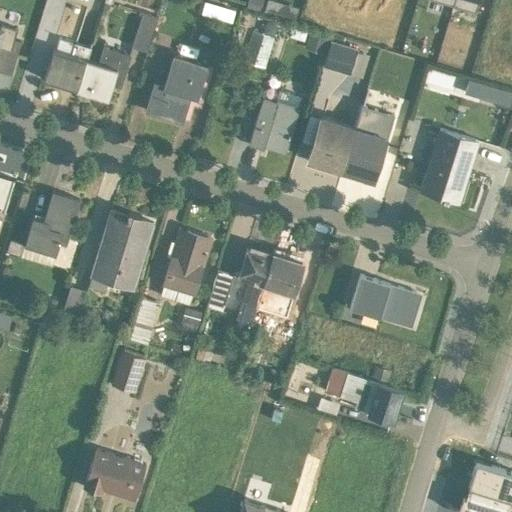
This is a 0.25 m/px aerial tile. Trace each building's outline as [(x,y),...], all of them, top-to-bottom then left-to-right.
[(478,0),(453,0),(452,6),(475,13),(478,0)] [(141,12),(131,47),(146,51),(156,16),(141,12)] [(13,38),(16,29),(0,24),(0,71),(11,74),(21,41),(13,38)] [(251,30),(241,60),(264,67),(274,38),(251,30)] [(323,35),(310,31),(305,48),(318,52),(323,35)] [(52,49),(43,79),(76,89),(89,46),(59,38),(55,49),(52,49)] [(357,48),(329,40),(322,65),(360,76),(367,55),(356,51),(357,48)] [(120,87),(129,55),(129,54),(101,46),(97,61),(86,58),(76,89),(106,99),(111,85),(120,87)] [(153,81),(144,111),(181,122),(189,96),(197,98),(207,64),(172,54),(163,84),(153,81)] [(511,92),(468,79),(463,93),(509,107),(511,97),(511,92)] [(284,153),(299,107),(297,106),(300,96),(277,89),(274,99),(262,95),(247,142),(284,153)] [(341,169),(373,180),(393,115),(360,104),(354,125),(341,169)] [(337,120),(319,114),(319,116),(307,113),(299,140),(311,143),(307,159),(323,164),(337,120)] [(341,169),(354,125),(337,120),(323,164),(341,169)] [(446,200),(447,199),(457,202),(477,140),(438,126),(419,190),(442,197),(441,199),(446,200)] [(0,221),(1,219),(0,218),(0,204),(1,205),(10,177),(0,174),(0,221)] [(66,240),(79,199),(51,190),(42,219),(32,216),(23,243),(10,238),(6,251),(19,255),(19,256),(50,266),(59,239),(65,241),(66,240)] [(133,288),(154,220),(110,207),(86,285),(87,285),(104,290),(107,281),(133,288)] [(178,226),(161,284),(162,284),(159,295),(189,304),(192,293),(194,294),(202,263),(204,264),(212,237),(178,226)] [(251,323),(273,251),(246,242),(235,277),(246,280),(234,318),(237,319),(235,330),(246,333),(249,323),(251,323)] [(267,307),(286,313),(292,294),(293,294),(303,261),(273,251),(263,285),(273,289),(267,307)] [(217,269),(206,306),(220,310),(232,273),(217,269)] [(419,293),(359,275),(348,307),(410,325),(419,293)] [(84,290),(69,285),(60,316),(75,321),(84,290)] [(129,337),(146,343),(159,302),(141,296),(129,337)] [(201,311),(184,307),(178,329),(195,333),(201,311)] [(283,319),(275,341),(292,346),(299,324),(283,319)] [(206,347),(198,346),(196,358),(235,368),(238,356),(205,350),(206,347)] [(144,358),(120,350),(110,383),(134,391),(144,358)] [(401,389),(331,367),(323,391),(355,401),(354,407),(391,419),(391,418),(386,416),(392,398),(397,400),(401,389)] [(319,397),(316,408),(336,414),(339,402),(319,397)] [(96,447),(83,486),(100,491),(102,488),(133,498),(144,463),(144,462),(96,447)] [(511,471),(475,460),(467,487),(511,500),(511,471)] [(511,511),(511,500),(467,487),(459,511),(460,511),(511,511)] [(283,511),(243,499),(238,511),(283,511)]
